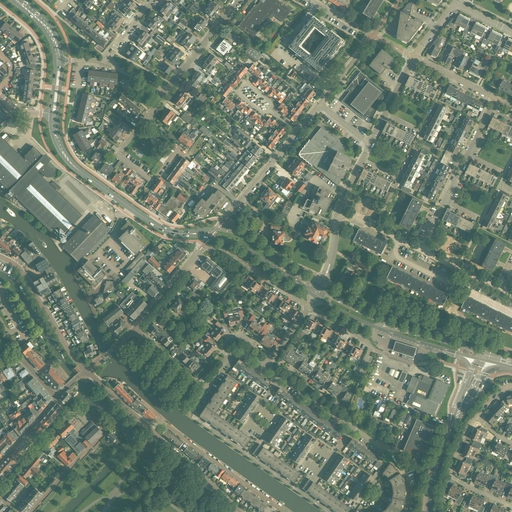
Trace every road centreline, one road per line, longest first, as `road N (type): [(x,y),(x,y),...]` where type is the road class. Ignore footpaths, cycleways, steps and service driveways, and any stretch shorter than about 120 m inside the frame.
road 1 (residential): [(204,389),(135,330),(199,251)]
road 2 (secondary): [(174,233),(76,168),(56,143),(52,113)]
road 3 (secondary): [(484,353),(379,320),(319,288)]
road 4 (residential): [(186,155),(177,147),(149,180),(116,155),(165,95)]
road 5 (secondary): [(315,296),(375,329),(476,359)]
road 6 (residential): [(150,431),(163,420),(286,511)]
road 7 (secondary): [(319,288),(244,236),(174,233)]
road 8 (secondary): [(174,233),(242,247),(315,296)]
road 9 (residential): [(72,412),(105,430),(31,511)]
road 10 (residential): [(85,369),(21,272),(0,257)]
road 11 (residential): [(511,506),(445,475),(474,414)]
